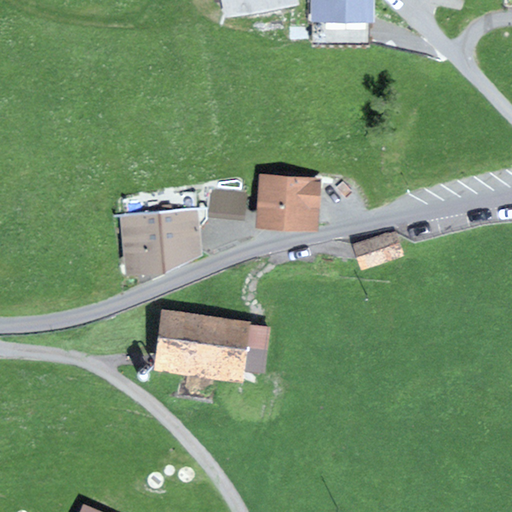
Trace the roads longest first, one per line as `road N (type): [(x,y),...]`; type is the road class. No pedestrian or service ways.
road 1 (unclassified): [(511,194),(247,251),(102,310),(0,329)]
road 2 (track): [(241,511),(170,418),(113,376),(79,360),(0,345)]
road 3 (residential): [(511,20),(469,32),(454,57),(511,114)]
